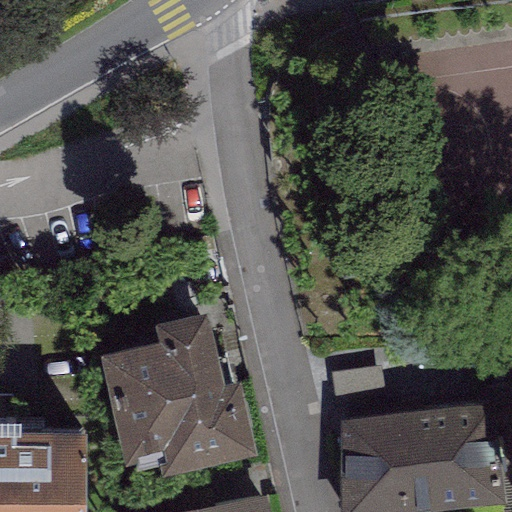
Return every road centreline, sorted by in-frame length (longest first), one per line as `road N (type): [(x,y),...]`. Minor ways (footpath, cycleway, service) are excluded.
road 1 (residential): [(312,511),(250,212),(218,0)]
road 2 (primary): [(0,109),(182,0)]
